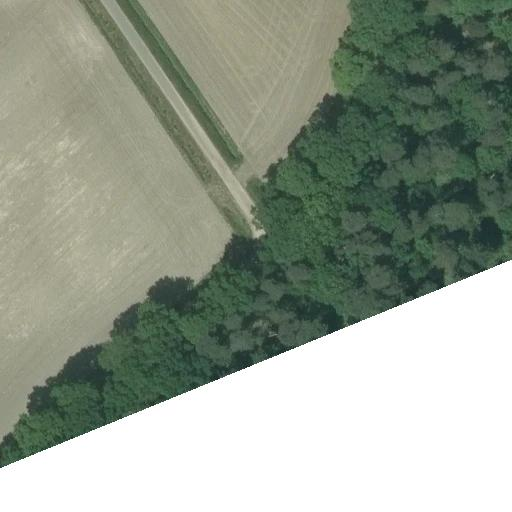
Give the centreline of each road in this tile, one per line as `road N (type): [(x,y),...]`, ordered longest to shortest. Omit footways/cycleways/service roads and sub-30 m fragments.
road 1 (unclassified): [(255,252),(0,495)]
road 2 (unclassified): [(255,252),(95,0)]
road 3 (unclassified): [(381,0),(347,110),(317,169),(255,252)]
